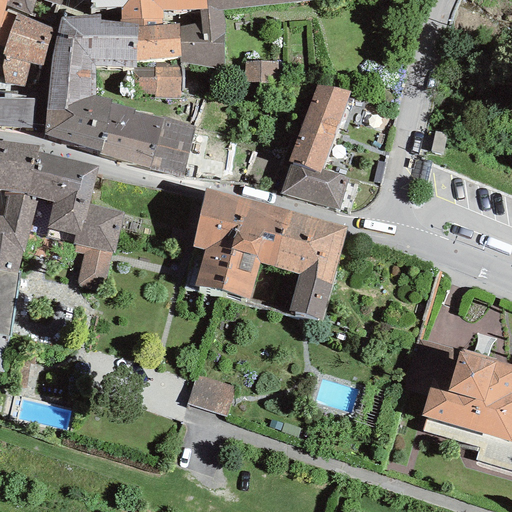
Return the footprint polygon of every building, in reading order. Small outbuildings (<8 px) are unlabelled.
[(61,0),(7,0),(6,5),(30,15),(34,0),(45,0),(61,6),(61,0)] [(200,10),(208,10),(206,0),(127,0),(122,8),(120,23),(139,27),(161,25),(160,11),(200,10)] [(312,0),(311,0),(206,0),(208,10),(223,11),(312,0)] [(224,69),(223,11),(208,10),(200,10),(201,23),(179,26),(180,56),(180,63),(224,69)] [(54,29),(16,13),(1,55),(5,57),(1,67),(5,84),(24,87),(30,63),(42,67),(54,29)] [(99,15),(61,17),(51,56),(48,91),(95,96),(94,66),(134,68),(135,61),(137,36),(139,27),(120,23),(99,20),(99,15)] [(180,56),(179,26),(179,23),(161,25),(139,27),(137,36),(135,61),(180,56)] [(179,99),(180,68),(180,64),(154,63),(154,68),(134,68),(134,94),(153,94),(153,99),(179,99)] [(277,63),(243,64),(243,82),(278,82),(277,63)] [(349,91),(316,85),(289,164),(320,174),(321,170),(349,91)] [(110,103),(111,98),(95,96),(48,91),(43,134),(100,152),(110,103)] [(37,99),(0,97),(0,126),(34,128),(37,99)] [(135,109),(110,103),(100,152),(99,154),(150,168),(163,119),(134,112),(135,109)] [(194,126),(163,119),(150,168),(149,170),(183,178),(194,126)] [(37,146),(0,141),(0,191),(29,195),(36,153),(37,146)] [(98,167),(36,153),(29,195),(38,197),(53,201),(47,229),(76,234),(74,244),(111,252),(115,252),(122,213),(88,205),(98,167)] [(348,178),(321,170),(320,174),(289,164),(279,192),(338,211),(348,178)] [(221,292),(246,199),(204,188),(193,247),(204,250),(194,285),(221,292)] [(0,269),(17,272),(38,197),(29,195),(0,191),(0,269)] [(287,211),(246,199),(221,292),(250,300),(260,262),(273,267),(287,211)] [(345,228),(287,211),(273,267),(299,274),(289,310),(322,321),(345,228)] [(104,286),(111,252),(74,244),(73,252),(82,254),(77,279),(83,291),(98,291),(104,286)] [(0,333),(10,335),(17,272),(0,269),(0,333)] [(0,370),(3,371),(10,335),(0,333),(0,370)] [(511,363),(460,349),(447,392),(428,387),(420,417),(511,443),(511,363)] [(198,370),(189,401),(230,412),(238,382),(198,370)]
